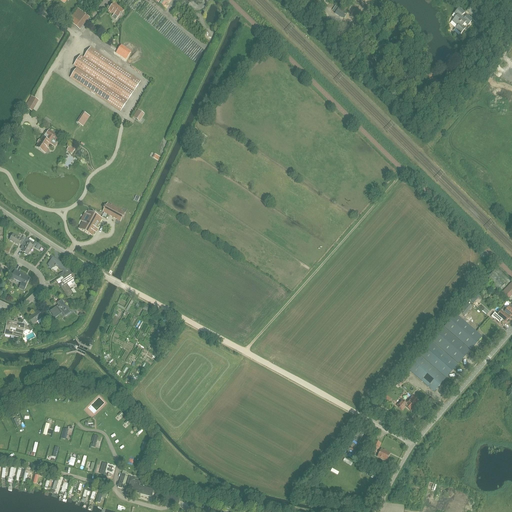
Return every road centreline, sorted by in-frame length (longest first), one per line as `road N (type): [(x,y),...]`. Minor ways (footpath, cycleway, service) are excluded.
road 1 (track): [(245,352),(403,170)]
road 2 (track): [(261,32),(228,73),(201,128),(234,151)]
road 3 (unclassified): [(412,445),(511,330)]
road 4 (track): [(245,352),(120,284)]
road 5 (unclassified): [(120,284),(0,208)]
road 6 (track): [(424,149),(511,37)]
road 7 (track): [(359,415),(245,352)]
